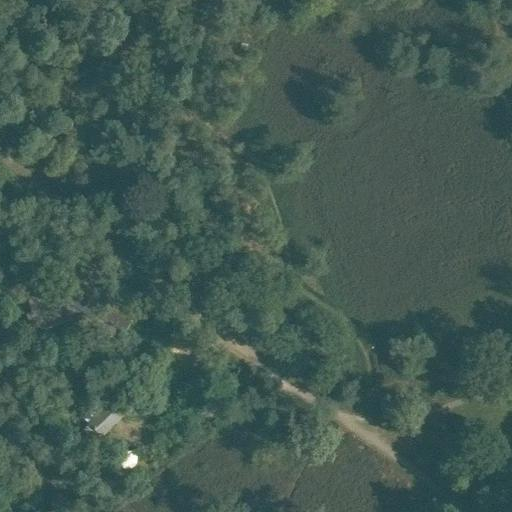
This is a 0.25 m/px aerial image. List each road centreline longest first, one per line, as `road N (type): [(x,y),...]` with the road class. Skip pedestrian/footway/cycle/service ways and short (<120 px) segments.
road 1 (track): [(473,511),(0,150)]
road 2 (track): [(342,412),(511,362)]
